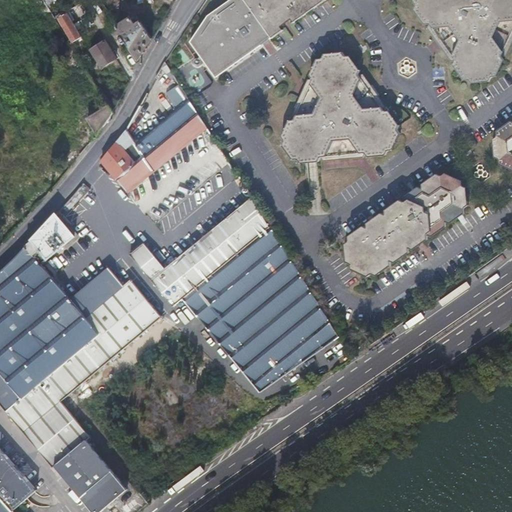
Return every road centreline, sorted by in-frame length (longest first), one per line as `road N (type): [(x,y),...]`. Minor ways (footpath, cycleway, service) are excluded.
road 1 (primary): [(511,267),(169,511)]
road 2 (primary): [(207,511),(511,307)]
road 3 (unclassified): [(194,0),(107,140),(0,257)]
road 4 (unknown): [(88,163),(139,223),(70,276)]
